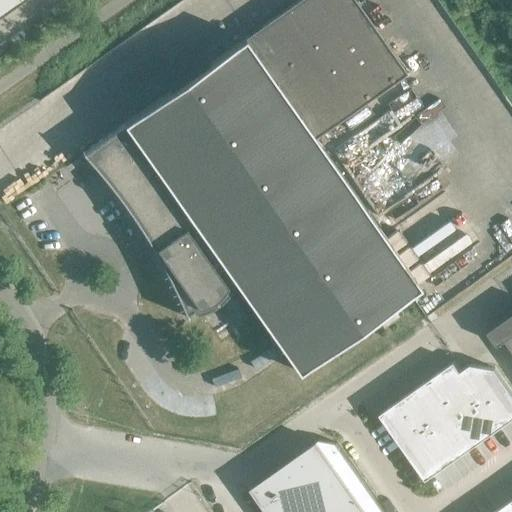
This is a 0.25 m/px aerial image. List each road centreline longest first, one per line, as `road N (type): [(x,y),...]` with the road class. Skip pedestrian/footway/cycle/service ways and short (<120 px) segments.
road 1 (unclassified): [(45,446),(239,471),(511,273)]
road 2 (unknown): [(0,159),(209,0)]
road 3 (unknown): [(404,0),(511,165)]
road 4 (unclassified): [(45,446),(44,383),(0,295)]
